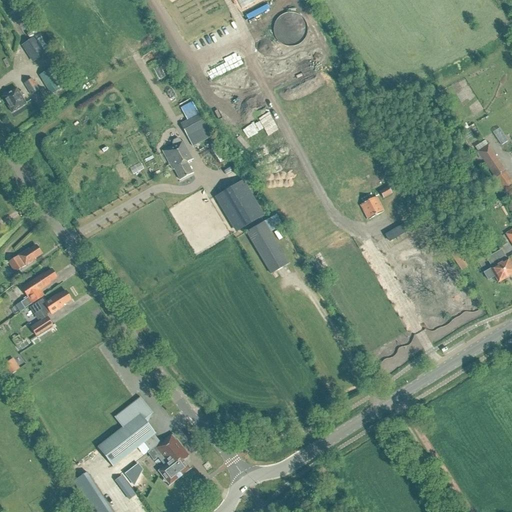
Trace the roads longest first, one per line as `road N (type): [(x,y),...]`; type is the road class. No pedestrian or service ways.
road 1 (tertiary): [(246,481),(155,370),(0,143)]
road 2 (primary): [(246,481),(283,469),(511,327)]
road 3 (track): [(397,398),(469,511)]
